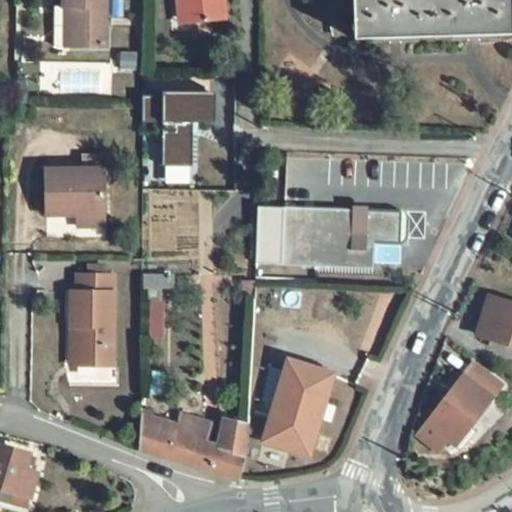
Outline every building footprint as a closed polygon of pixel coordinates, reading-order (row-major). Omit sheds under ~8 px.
[(105,0),(64,0),(64,8),(71,7),(70,47),(106,48),(105,0)] [(178,0),(182,25),(188,24),(185,0),(178,0)] [(223,0),(185,0),(188,24),(226,19),(223,0)] [(511,0),(352,0),(354,41),(511,35),(511,0)] [(64,8),(55,8),(55,47),(70,47),(71,7),(64,8)] [(214,94),(142,95),(142,123),(162,122),(163,183),(191,182),(190,123),(214,122),(214,94)] [(105,170),(46,171),(47,216),(76,216),(80,216),(106,215),(105,170)] [(315,209),(284,207),(282,247),(313,249),(315,209)] [(401,212),(315,209),(313,249),(282,247),(282,266),(373,269),(374,243),(400,245),(401,212)] [(106,215),(80,216),(80,228),(107,228),(106,215)] [(47,218),(48,232),(73,230),(72,216),(47,218)] [(108,264),(86,263),(86,275),(108,275),(108,264)] [(86,275),(77,275),(77,292),(71,292),(71,328),(77,328),(77,366),(114,367),(114,290),(114,275),(108,275),(86,275)] [(174,280),(143,278),(143,290),(174,290),(174,280)] [(274,285),(256,285),(255,305),(273,305),(274,285)] [(511,304),(489,298),(477,335),(511,346),(511,304)] [(328,373),(288,361),(285,372),(274,404),(269,420),(316,435),(322,414),(316,413),(328,373)] [(285,372),(270,368),(261,401),(274,404),(285,372)] [(499,390),(469,368),(426,423),(416,436),(438,452),(447,440),(455,447),(499,390)] [(154,411),(141,411),(138,449),(240,481),(247,460),(250,425),(229,421),(223,423),(217,447),(200,442),(205,422),(182,414),(178,427),(155,420),(154,411)] [(31,456),(0,448),(0,487),(20,493),(26,472),(31,456)] [(38,475),(26,472),(20,493),(32,497),(38,475)] [(20,493),(0,487),(0,500),(28,509),(32,497),(20,493)]
